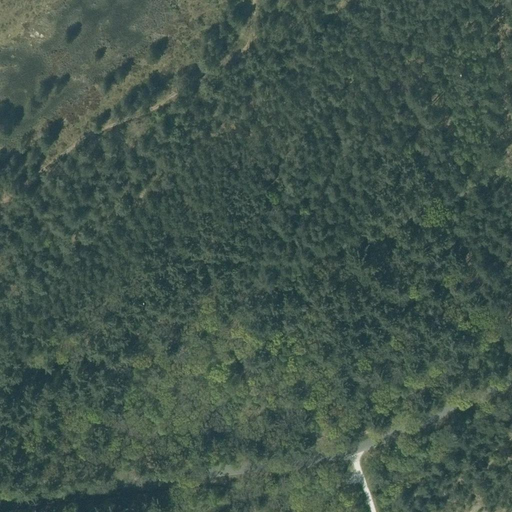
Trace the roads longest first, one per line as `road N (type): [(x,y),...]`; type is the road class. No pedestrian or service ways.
road 1 (unclassified): [(0,497),(333,455),(511,382)]
road 2 (track): [(0,398),(215,303),(280,461)]
road 3 (track): [(215,303),(511,175)]
road 4 (track): [(506,177),(501,0)]
